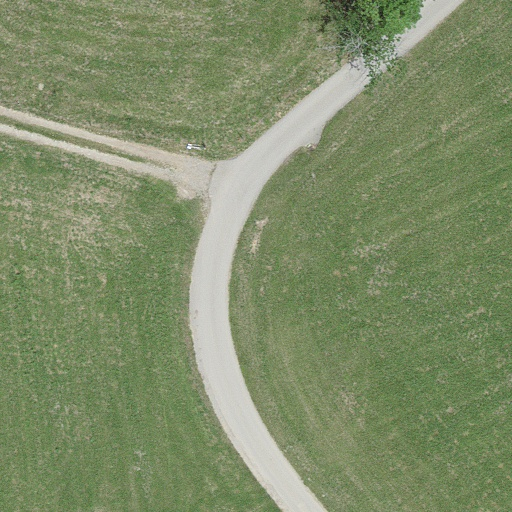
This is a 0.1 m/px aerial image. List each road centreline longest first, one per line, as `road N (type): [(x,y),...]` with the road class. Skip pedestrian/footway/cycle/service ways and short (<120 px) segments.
road 1 (residential): [(308,511),(253,441),(212,361),(223,224),(282,131),(448,0)]
road 2 (track): [(245,189),(0,116)]
